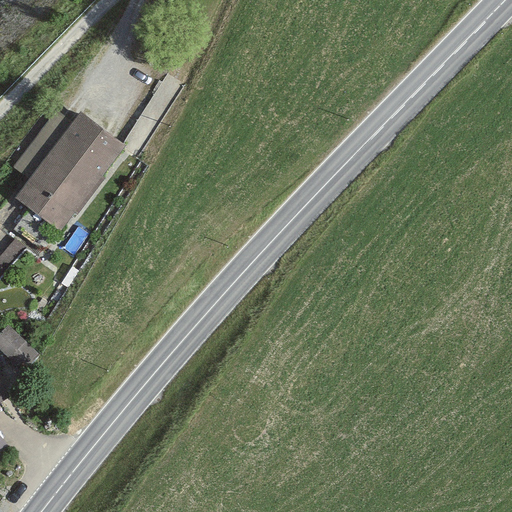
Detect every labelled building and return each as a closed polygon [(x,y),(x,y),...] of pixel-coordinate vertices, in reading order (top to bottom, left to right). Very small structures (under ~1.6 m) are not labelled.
[(125,148),(83,114),(16,198),(28,207),(12,228),(38,249),(56,226),(60,229),(125,148)] [(38,351),(9,327),(0,337),(0,347),(25,367),(38,351)] [(0,403),(11,397),(0,377),(0,403)] [(0,454),(11,448),(0,430),(0,454)] [(0,506),(8,495),(0,489),(0,506)]
